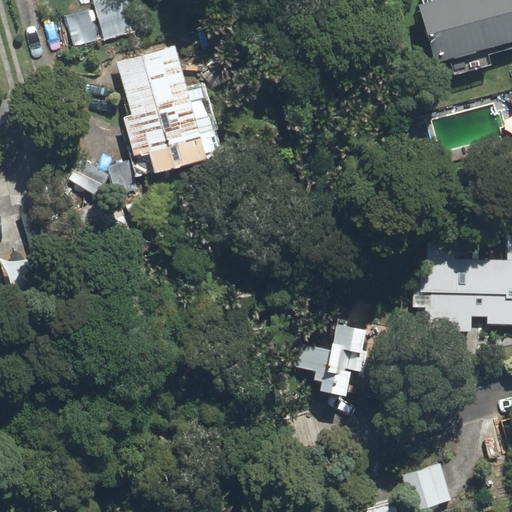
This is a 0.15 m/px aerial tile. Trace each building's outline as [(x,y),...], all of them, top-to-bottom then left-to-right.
[(90,0),(93,8),(64,15),(73,47),(107,39),(108,46),(140,37),(130,0),(90,0)] [(511,0),(461,0),(422,11),(435,58),(511,37),(511,0)] [(204,153),(173,46),(130,59),(162,166),(204,153)] [(430,257),(424,256),(422,321),(511,324),(511,238),(509,239),(508,259),(473,258),(474,245),(431,243),(430,257)] [(361,371),(369,334),(333,327),(328,348),(306,344),(302,363),(325,367),(321,386),(348,391),(352,369),(361,371)] [(441,466),(405,477),(415,510),(450,499),(441,466)] [(396,511),(394,503),(363,511),(396,511)]
